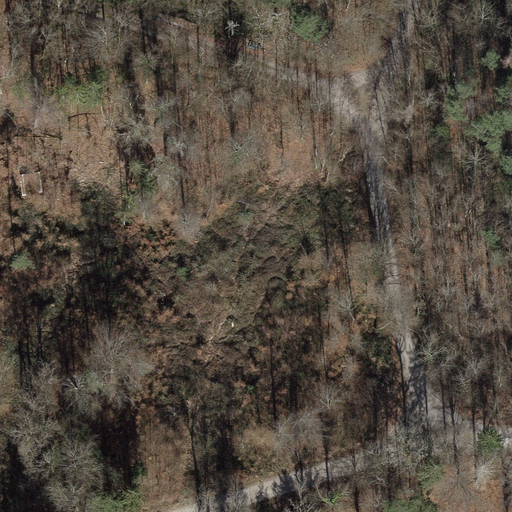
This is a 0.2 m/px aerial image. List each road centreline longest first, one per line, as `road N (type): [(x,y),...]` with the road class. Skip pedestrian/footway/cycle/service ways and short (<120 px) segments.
road 1 (track): [(428,440),(377,208),(370,117),(410,0)]
road 2 (track): [(73,0),(328,80),(370,117)]
road 3 (unclassified): [(511,438),(428,440),(201,511)]
